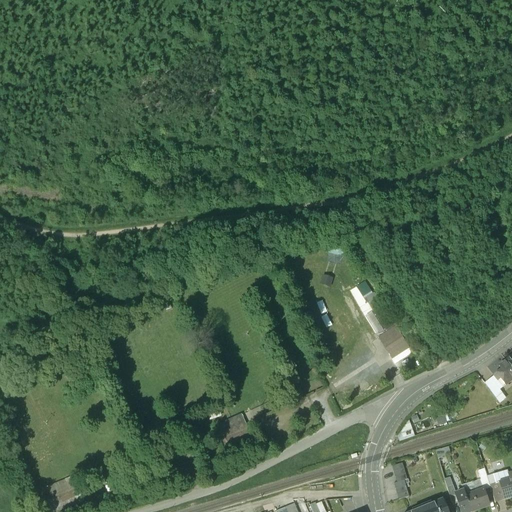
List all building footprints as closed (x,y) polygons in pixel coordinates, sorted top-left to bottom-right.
[(395,327),(381,306),(373,312),(386,333),(395,327)] [(386,333),(378,338),(392,360),(409,349),(395,327),(386,333)] [(359,381),(365,393),(390,380),(386,373),(391,370),(385,359),(379,362),(382,369),(359,381)] [(511,369),(505,361),(499,366),(495,370),(497,373),(493,376),(502,387),(505,384),(505,385),(511,379),(511,369)] [(501,393),(490,379),(484,383),(495,397),(501,393)] [(439,424),(447,422),(446,414),(437,416),(439,424)] [(405,432),(399,434),(401,441),(417,435),(411,421),(402,425),(405,432)] [(403,462),(392,465),(400,498),(412,495),(403,462)] [(484,470),(478,472),(484,490),(490,488),(489,486),(484,470)] [(511,473),(508,475),(507,471),(492,475),(495,484),(499,483),(503,499),(511,496),(511,473)] [(59,511),(82,501),(71,477),(49,486),(59,511)] [(495,484),(489,486),(490,488),(495,503),(504,500),(503,499),(499,483),(495,484)] [(452,486),(447,488),(452,505),(458,503),(455,494),(452,486)] [(484,490),(472,494),(470,489),(463,491),(470,511),(471,511),(490,506),(484,490)] [(470,511),(463,491),(455,494),(458,503),(460,511),(470,511)] [(430,503),(412,510),(413,511),(412,511),(447,511),(442,500),(431,504),(430,503)] [(301,511),(299,503),(278,508),(279,511),(301,511)] [(315,503),(309,505),(311,511),(318,511),(316,505),(315,503)] [(324,511),(321,503),(316,505),(318,511),(324,511)]
